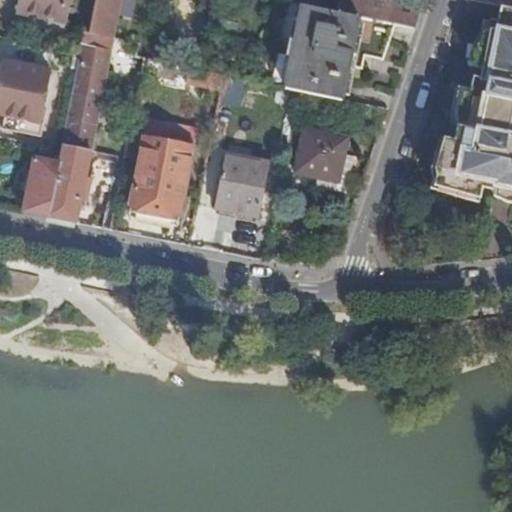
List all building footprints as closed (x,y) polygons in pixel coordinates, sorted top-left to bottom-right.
[(70,0),(16,0),(14,11),(66,21),(70,0)] [(99,0),(91,39),(106,42),(114,43),(122,0),(99,0)] [(414,26),(422,1),(414,0),(339,0),(338,10),(395,24),(414,26)] [(511,0),(471,0),(502,6),(511,8),(511,0)] [(382,59),(395,24),(338,10),(300,3),(284,89),(342,101),(350,97),(355,67),(362,69),(364,54),(382,59)] [(511,8),(502,6),(493,52),(482,50),(477,74),(484,75),(482,82),(475,80),(472,94),(463,93),(458,115),(461,116),(457,140),(444,137),(429,188),(480,202),(484,189),(498,192),(497,195),(511,198),(511,131),(511,128),(511,8)] [(106,42),(91,39),(86,39),(86,40),(60,167),(49,220),(77,224),(111,55),(104,54),(106,42)] [(191,73),(199,74),(203,59),(174,52),(170,69),(191,73)] [(51,68),(1,58),(0,66),(0,113),(41,121),(51,68)] [(224,94),(227,81),(202,75),(199,74),(191,73),(189,86),(224,94)] [(341,186),(346,160),(350,144),(306,134),(297,177),(320,182),(341,186)] [(127,211),(180,222),(195,146),(144,136),(127,211)] [(229,158),(219,212),(259,220),(270,167),(229,158)] [(355,161),(346,160),(341,186),(320,182),(318,192),(348,197),(355,161)] [(49,220),(60,167),(35,162),(24,214),(49,220)]
